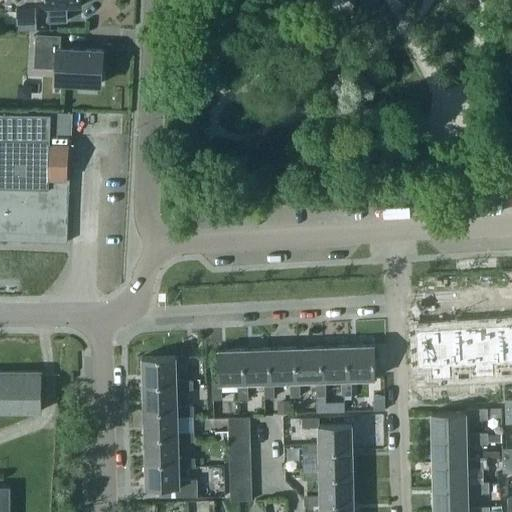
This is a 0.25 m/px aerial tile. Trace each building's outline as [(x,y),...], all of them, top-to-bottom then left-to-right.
[(44,0),(45,8),(47,8),(47,22),(67,21),(66,7),(81,6),(80,0),(44,0)] [(16,9),(17,24),(35,23),(34,8),(16,9)] [(36,34),(35,50),(46,51),(45,68),(57,68),(56,81),(101,84),(103,51),(59,49),(60,35),(36,34)] [(0,112),(0,237),(1,239),(67,241),(67,210),(66,210),(67,179),(66,179),(67,144),(69,144),(71,111),(49,111),(49,113),(0,112)] [(511,323),(503,324),(506,362),(511,361),(511,323)] [(503,324),(482,325),(485,374),(494,374),(493,362),(506,362),(503,324)] [(482,325),(460,326),(463,364),(475,364),(475,375),(485,374),(482,325)] [(460,326),(439,328),(442,377),(451,377),(450,365),(463,364),(460,326)] [(439,328),(416,329),(419,367),(432,366),(432,378),(442,377),(439,328)] [(373,346),(347,347),(347,380),(341,380),(341,396),(351,395),(351,379),(374,379),(373,346)] [(321,347),(294,348),(295,381),(289,382),(289,398),(299,397),(298,381),(315,381),(322,381),(321,347)] [(341,380),(347,380),(347,347),(321,347),(322,381),(315,381),(316,397),(325,396),(325,380),(341,380)] [(243,349),(244,383),(238,383),(238,400),(247,399),(247,383),(264,382),(270,382),(269,348),(243,349)] [(273,382),(289,382),(295,381),(294,348),(269,348),(270,382),(264,382),(264,398),(273,398),(273,382)] [(244,383),(243,349),(217,350),(218,384),(211,384),(212,400),(221,400),(221,384),(238,383),(244,383)] [(141,384),(175,383),(175,390),(192,389),(191,381),(175,382),(174,358),(141,359),(141,384)] [(0,411),(41,411),(41,371),(0,371),(0,411)] [(141,384),(142,410),(176,409),(176,416),(192,416),(192,407),(176,407),(175,390),(175,383),(141,384)] [(288,403),(277,403),(277,412),(288,412),(288,403)] [(466,437),(465,433),(465,419),(486,418),(486,408),(465,408),(465,412),(432,413),(432,437),(466,437)] [(176,416),(176,409),(142,410),(143,436),(177,435),(177,442),(193,442),(193,432),(176,433),(176,416)] [(227,419),(227,429),(248,428),(248,418),(227,419)] [(318,428),(318,445),(318,452),(352,451),(351,424),(318,425),(318,418),(302,418),(302,428),(318,428)] [(249,439),(248,428),(227,429),(227,431),(227,439),(249,439)] [(215,440),(227,439),(227,431),(215,431),(215,440)] [(432,437),(432,462),(466,462),(466,458),(466,444),(487,443),(487,442),(487,434),(487,432),(465,433),(466,437),(432,437)] [(487,442),(497,442),(497,434),(487,434),(487,442)] [(144,462),(178,461),(178,468),(194,468),(193,458),(177,459),(177,442),(177,435),(143,436),(144,462)] [(227,439),(228,450),(249,449),(249,439),(227,439)] [(352,476),(352,451),(318,452),(318,445),(302,445),(302,453),(318,453),(319,470),(319,477),(352,476)] [(487,457),(499,457),(499,447),(482,448),(482,457),(487,457)] [(511,448),(502,449),(502,461),(511,460),(511,448)] [(228,450),(228,460),(249,459),(249,449),(228,450)] [(466,458),(466,462),(432,462),(433,487),(467,486),(467,482),(467,468),(487,468),(487,457),(482,457),(466,458)] [(228,470),(250,470),(249,459),(228,460),(228,470)] [(511,460),(502,461),(503,472),(511,472),(511,460)] [(144,462),(145,488),(156,488),(157,495),(195,494),(194,479),(178,479),(178,468),(178,461),(144,462)] [(228,470),(229,481),(250,480),(250,470),(228,470)] [(319,479),(319,497),(319,503),(353,503),(352,476),(319,477),(319,470),(303,470),(303,480),(319,479)] [(229,481),(229,491),(250,490),(250,480),(229,481)] [(467,482),(467,486),(433,487),(433,511),(467,510),(467,506),(467,493),(488,493),(488,482),(467,482)] [(0,511),(9,511),(10,486),(0,486),(0,511)] [(229,501),(251,501),(250,490),(229,491),(229,501)] [(319,506),(319,511),(352,511),(353,503),(319,503),(319,497),(303,497),(303,506),(319,506)]
